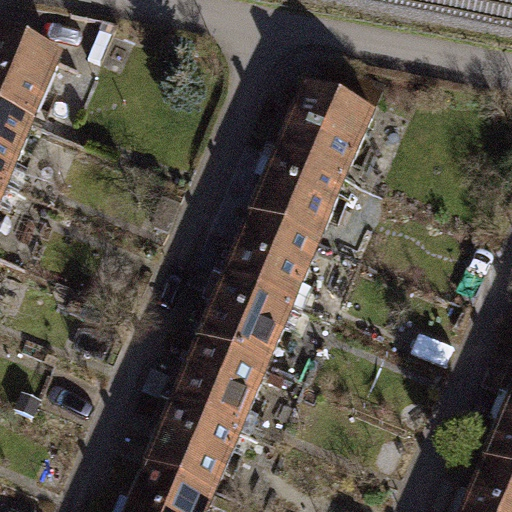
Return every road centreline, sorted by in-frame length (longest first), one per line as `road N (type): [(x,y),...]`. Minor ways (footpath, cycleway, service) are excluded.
road 1 (residential): [(76,511),(275,30)]
road 2 (residential): [(416,511),(511,281)]
road 3 (residential): [(275,30),(511,74)]
road 4 (residential): [(108,0),(275,30)]
